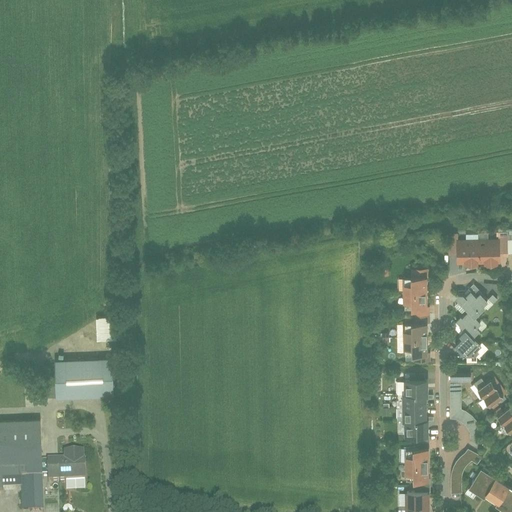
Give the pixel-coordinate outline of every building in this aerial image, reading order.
[(498,241),(477,242),(479,264),(499,263),(498,241)] [(477,242),(457,243),(458,265),(479,264),(477,242)] [(407,279),(407,294),(430,294),(430,279),(407,279)] [(466,339),(458,347),(471,360),(485,347),(476,337),(487,327),(479,318),(493,305),(474,286),(459,301),(470,313),(459,323),(467,332),(463,336),(466,339)] [(407,294),(407,309),(430,309),(430,294),(407,294)] [(114,317),(103,317),(103,340),(115,339),(114,317)] [(428,323),(404,323),(405,354),(412,354),(412,362),(428,362),(428,323)] [(116,359),(58,362),(60,397),(118,394),(116,359)] [(428,380),(407,380),(407,394),(404,394),(404,422),(407,422),(407,437),(429,437),(429,419),(425,419),(425,396),(428,396),(428,380)] [(491,380),(478,389),(484,397),(497,388),(491,380)] [(450,383),(450,419),(457,420),(461,422),(465,426),(468,430),(469,434),(470,437),(480,437),(480,431),(478,426),(476,421),(472,417),(467,414),(462,411),(462,383),(450,383)] [(497,388),(484,397),(490,405),(503,396),(497,388)] [(511,410),(509,407),(498,416),(504,424),(511,417),(511,410)] [(44,423),(0,425),(0,491),(8,491),(7,484),(23,483),(24,507),(47,506),(44,423)] [(406,465),(429,465),(429,448),(406,449),(406,465)] [(451,481),(451,494),(462,494),(462,476),(463,472),(465,468),(468,464),(471,461),(476,465),(482,458),(467,449),(466,453),(462,455),(458,458),(455,462),(453,466),(452,471),(451,475),(451,481)] [(70,458),(51,459),(52,480),(69,479),(89,478),(88,451),(70,451),(70,458)] [(406,481),(429,481),(429,465),(406,465),(406,481)] [(511,511),(511,487),(483,471),(472,489),(488,498),(490,495),(504,503),(501,508),(508,511),(511,511)] [(69,479),(69,489),(90,488),(89,478),(69,479)] [(407,494),(407,510),(430,510),(429,494),(407,494)]
